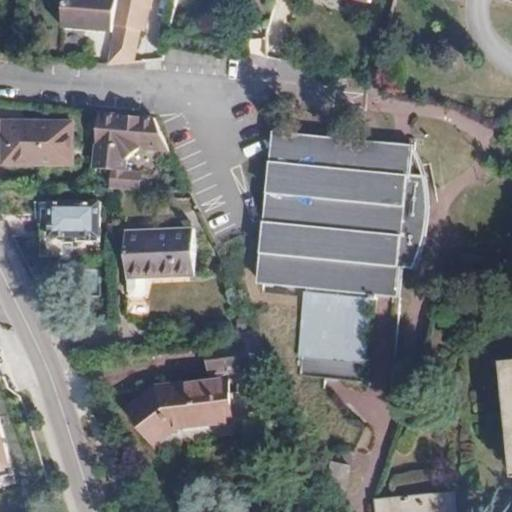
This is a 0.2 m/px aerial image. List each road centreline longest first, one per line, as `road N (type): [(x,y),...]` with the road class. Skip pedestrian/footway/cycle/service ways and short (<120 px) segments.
road 1 (residential): [(367,101),(262,85),(138,90),(0,77)]
road 2 (residential): [(90,511),(38,350),(0,271)]
